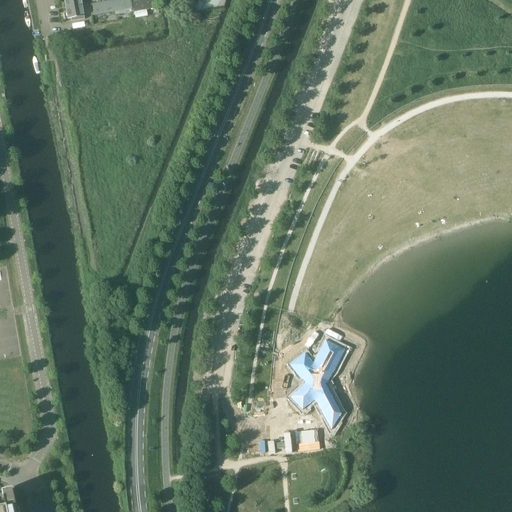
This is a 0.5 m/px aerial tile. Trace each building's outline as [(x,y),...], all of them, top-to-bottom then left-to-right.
[(64,0),(66,9),(82,6),(80,0),(64,0)] [(114,0),(109,1),(93,4),(94,15),(101,13),(102,18),(110,17),(109,12),(120,10),(121,15),(132,13),(129,0),(114,0)] [(156,12),(156,8),(154,0),(132,0),(134,11),(135,15),(156,12)] [(220,7),(221,8),(223,8),(225,0),(198,0),(199,0),(194,12),(218,8),(219,8),(220,7)] [(82,6),(66,9),(68,19),(71,18),(71,21),(84,19),(84,16),(82,6)] [(316,402),(331,431),(341,415),(325,384),(324,383),(324,382),(325,381),(325,380),(333,373),(344,351),(325,341),(314,363),(313,364),(312,364),(312,363),(311,363),(305,355),(291,365),(304,382),(304,383),(304,384),(304,385),(303,386),(290,398),(302,411),(312,402),(313,401),(314,401),(315,401),(316,402)] [(16,511),(11,489),(1,492),(5,507),(0,508),(0,511),(16,511)]
